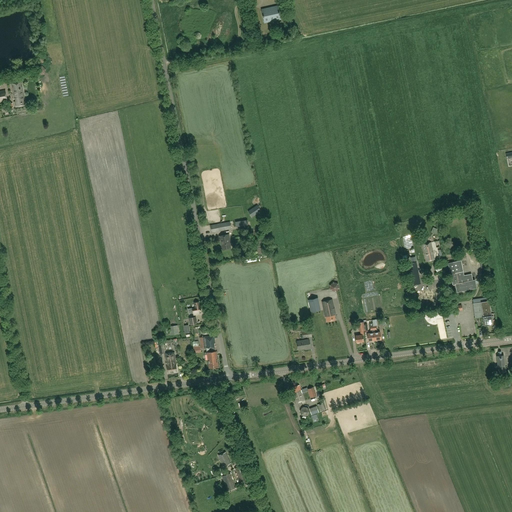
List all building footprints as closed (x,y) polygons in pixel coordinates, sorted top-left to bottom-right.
[(279,7),(261,11),(263,21),(281,17),(279,7)] [(26,105),(21,82),(11,84),(14,98),(15,98),(16,101),(14,101),(16,107),(26,105)] [(248,211),(252,217),(261,211),(257,205),(248,211)] [(231,229),(230,222),(210,225),(212,232),(231,229)] [(231,244),(229,234),(219,236),(220,240),(221,240),(222,250),(231,248),(230,244),(231,244)] [(422,244),(426,261),(435,260),(431,242),(422,244)] [(421,283),(420,280),(415,256),(410,257),(411,263),(407,263),(411,281),(411,285),(421,283)] [(461,260),(453,262),(448,263),(450,274),(451,274),(453,285),(455,284),(457,292),(476,288),(475,280),(472,280),(471,274),(464,275),(461,260)] [(329,285),(330,290),(335,292),(339,288),(338,284),(333,282),(329,285)] [(482,317),(482,316),(491,315),(489,301),(488,297),(473,299),(473,303),(475,318),(482,317)] [(318,298),(308,300),(311,312),(321,310),(318,298)] [(332,299),(322,301),(326,318),(327,322),(336,320),(335,315),(332,299)] [(194,303),(195,307),(188,309),(189,314),(193,313),(194,315),(200,314),(199,312),(201,311),(201,306),(200,307),(199,302),(194,303)] [(491,315),(482,316),(482,317),(483,325),(493,323),(495,323),(495,319),(493,320),(492,315),(491,315)] [(179,334),(177,325),(169,326),(171,336),(179,334)] [(306,328),(301,329),(303,338),(312,337),(310,325),(306,326),(306,328)] [(377,332),(376,326),(373,326),(375,340),(381,339),(380,332),(377,332)] [(361,335),(355,335),(356,343),(364,342),(363,335),(364,335),(363,331),(360,331),(361,335)] [(214,336),(200,337),(202,348),(206,348),(209,368),(218,367),(216,351),(214,336)] [(301,341),(297,341),(298,350),(307,348),(307,349),(311,349),(309,339),(301,341)] [(504,355),(502,355),(501,351),(498,352),(499,356),(497,356),(499,372),(506,372),(504,355)] [(177,372),(174,352),(165,354),(168,373),(177,372)] [(299,385),(291,388),(296,403),(305,400),(299,385)] [(313,387),(307,389),(310,398),(316,395),(313,387)] [(230,463),(225,452),(218,455),(223,466),(230,463)] [(235,469),(240,482),(241,485),(248,482),(243,466),(235,469)] [(235,488),(230,473),(222,476),(227,490),(235,488)]
